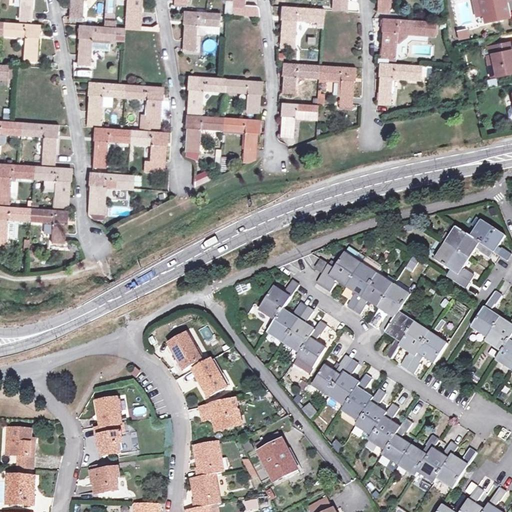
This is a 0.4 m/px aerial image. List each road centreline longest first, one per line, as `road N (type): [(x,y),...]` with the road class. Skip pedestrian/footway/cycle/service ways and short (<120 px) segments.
road 1 (secondary): [(511,155),(287,213),(23,338)]
road 2 (residential): [(0,374),(79,353),(204,290)]
